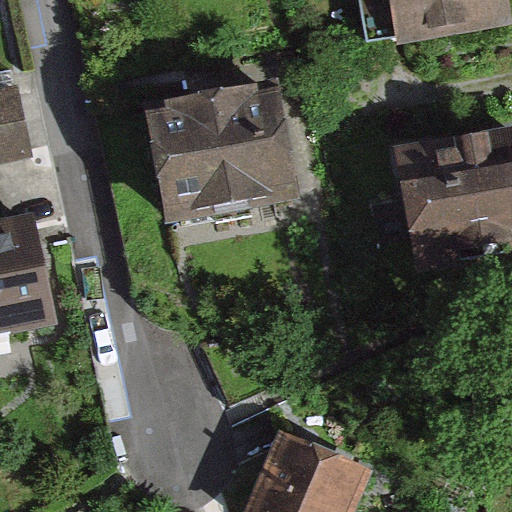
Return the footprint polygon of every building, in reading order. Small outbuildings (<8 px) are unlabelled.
[(498,0),(392,0),(397,35),(502,20),(498,0)] [(0,164),(22,161),(11,93),(0,94),(0,164)] [(275,110),(155,123),(165,217),(285,204),(275,110)] [(511,137),(395,152),(410,268),(511,254),(511,137)] [(33,227),(0,232),(0,350),(54,340),(33,227)] [(353,511),(367,481),(275,439),(241,511),(353,511)]
